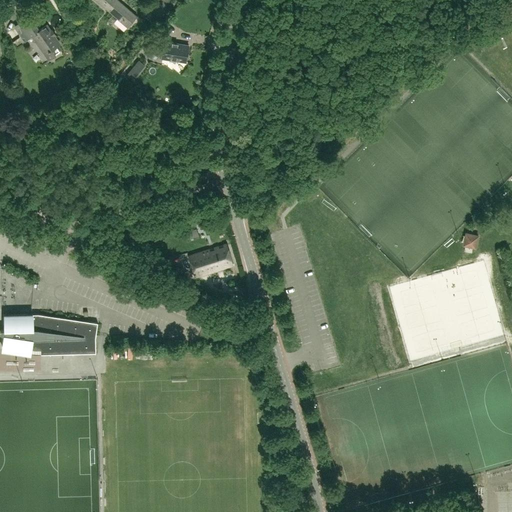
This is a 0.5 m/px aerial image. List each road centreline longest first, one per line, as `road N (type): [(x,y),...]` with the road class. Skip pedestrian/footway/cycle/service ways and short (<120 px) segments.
road 1 (tertiary): [(319,511),(225,183)]
road 2 (unclassified): [(68,239),(245,314)]
road 3 (tertiary): [(225,183),(225,82),(244,0)]
road 4 (tertiary): [(225,183),(68,227)]
road 5 (track): [(272,96),(369,0)]
road 6 (track): [(243,208),(264,185),(272,96)]
